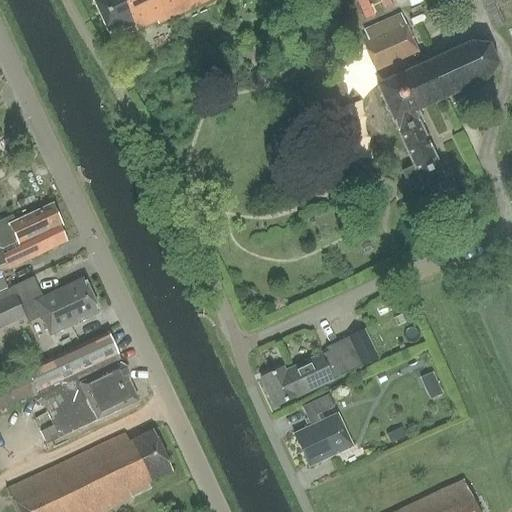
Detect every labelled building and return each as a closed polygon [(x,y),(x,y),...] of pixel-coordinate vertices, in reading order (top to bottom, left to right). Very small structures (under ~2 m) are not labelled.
[(92,0),(110,37),(134,26),(137,32),(159,21),(160,26),(213,0),(92,0)] [(402,14),(386,21),(390,30),(406,22),(402,14)] [(424,63),(406,22),(390,30),(362,42),(377,76),(380,84),(377,86),(414,168),(402,173),(411,192),(422,186),(423,187),(446,177),(417,113),(487,81),(499,64),(490,44),(468,41),(424,63)] [(0,292),(8,289),(1,273),(14,267),(66,243),(59,226),(50,208),(17,224),(14,217),(0,223),(0,292)] [(35,302),(51,336),(100,313),(84,279),(35,302)] [(15,295),(0,301),(0,330),(26,318),(15,295)] [(28,370),(29,372),(0,386),(0,409),(38,392),(59,439),(72,433),(92,423),(98,421),(138,402),(127,380),(128,375),(125,369),(120,366),(116,356),(118,355),(108,334),(28,370)] [(287,375),(284,368),(261,379),(275,409),(321,387),(365,368),(352,338),(327,349),(330,355),(310,363),(287,375)] [(433,373),(421,379),(431,400),(443,395),(433,373)] [(303,408),(311,427),(294,435),(309,468),(353,447),(338,413),(324,421),(321,415),(334,408),(329,395),(303,408)] [(406,436),(402,427),(386,435),(390,443),(406,436)] [(17,511),(108,511),(136,499),(135,497),(153,489),(150,483),(172,472),(153,432),(131,442),(127,434),(7,490),(17,511)] [(394,511),(477,511),(464,480),(414,503),(394,511)]
